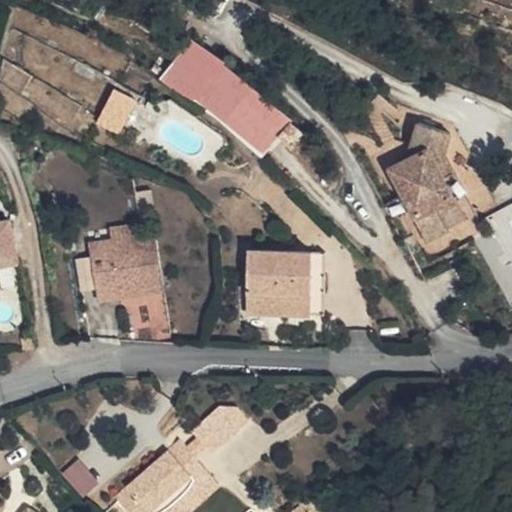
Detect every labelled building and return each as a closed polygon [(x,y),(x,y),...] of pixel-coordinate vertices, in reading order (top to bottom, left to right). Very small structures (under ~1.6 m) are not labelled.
[(197,34),(165,72),(264,155),(296,117),(197,34)] [(121,89),(103,121),(122,132),(140,100),(121,89)] [(466,191),(445,151),(450,126),(420,120),(412,159),(394,168),(433,240),(455,228),(452,224),(465,217),(455,197),(466,191)] [(5,231),(0,232),(0,276),(16,273),(5,231)] [(287,302),(287,312),(329,313),(331,250),(251,248),(250,311),(273,312),(273,301),(287,302)] [(84,266),(88,317),(157,312),(154,260),(84,266)] [(273,312),(287,312),(287,302),(273,301),(273,312)] [(211,461),(217,467),(252,435),(240,420),(220,420),(196,443),(202,450),(211,461)] [(201,470),(211,461),(202,450),(192,459),(201,470)] [(192,459),(185,451),(123,511),(122,511),(175,511),(190,499),(199,510),(220,492),(201,470),(192,459)] [(82,457),(67,470),(87,494),(102,481),(82,457)] [(213,511),(227,500),(220,492),(199,510),(190,499),(175,511),(213,511)]
